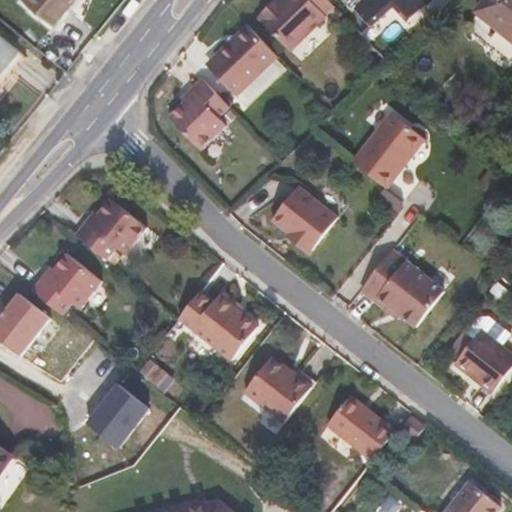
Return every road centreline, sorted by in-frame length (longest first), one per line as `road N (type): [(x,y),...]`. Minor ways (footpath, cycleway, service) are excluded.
road 1 (residential): [(97,103),(245,252),(511,461)]
road 2 (tertiary): [(0,218),(97,103)]
road 3 (tertiary): [(97,103),(183,0)]
